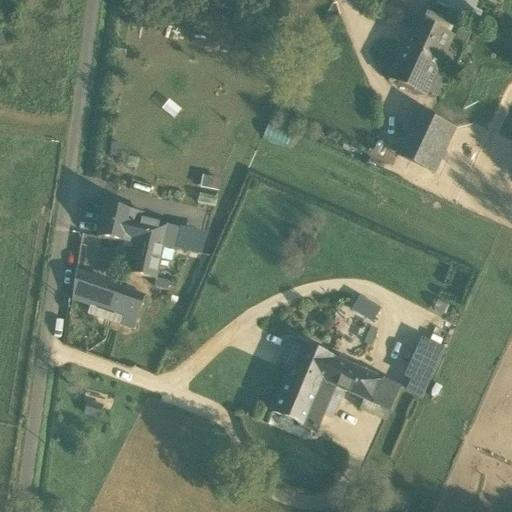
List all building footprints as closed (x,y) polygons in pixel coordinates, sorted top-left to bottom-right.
[(438,0),(436,5),(470,19),(478,0),(438,0)] [(390,80),(425,97),(427,94),(435,75),(452,39),(417,23),(390,80)] [(435,75),(427,94),(441,101),(449,82),(435,75)] [(430,147),(436,150),(446,128),(417,115),(407,136),(430,147)] [(454,132),(446,128),(436,150),(430,147),(424,161),(429,163),(429,164),(400,151),(396,158),(433,175),(454,132)] [(400,151),(429,164),(429,163),(424,161),(430,147),(407,136),(400,151)] [(221,180),(202,177),(200,187),(200,190),(219,193),(221,180)] [(218,197),(200,194),(198,206),(216,209),(218,197)] [(133,247),(137,247),(142,224),(143,217),(105,210),(99,239),(133,247)] [(128,274),(156,280),(162,248),(176,251),(179,232),(142,224),(137,247),(133,247),(128,274)] [(180,228),(179,232),(176,251),(203,256),(206,238),(197,232),(180,228)] [(133,328),(137,315),(101,302),(108,286),(76,274),(71,305),(133,328)] [(143,299),(108,286),(101,302),(137,315),(143,299)] [(379,309),(358,299),(351,313),(372,323),(379,309)] [(278,369),(289,373),(300,346),(289,342),(278,369)] [(411,380),(427,387),(443,351),(422,342),(405,378),(411,380)] [(272,412),(306,427),(325,383),(334,387),(344,392),(350,394),(359,372),(300,346),(289,373),(272,412)] [(364,400),(389,411),(399,389),(359,372),(350,394),(364,400)] [(422,400),(427,387),(411,380),(406,392),(422,400)] [(322,413),(334,387),(325,383),(306,427),(315,431),(322,413)] [(334,418),(344,392),(334,387),(322,413),(334,418)] [(384,422),(389,411),(364,400),(359,411),(384,422)] [(84,413),(99,419),(103,408),(87,402),(84,413)]
